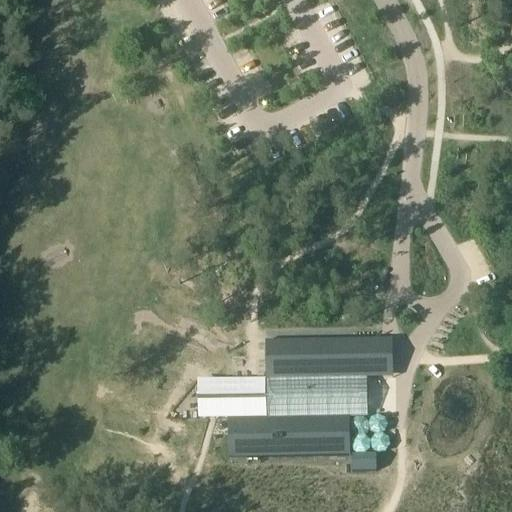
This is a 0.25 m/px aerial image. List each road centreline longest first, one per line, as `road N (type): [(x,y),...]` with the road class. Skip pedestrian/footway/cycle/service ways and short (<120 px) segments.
road 1 (unclassified): [(407,199),(416,66),(386,0)]
road 2 (unclassified): [(413,360),(456,291),(457,272),(443,238),(407,199)]
road 3 (unclassified): [(413,360),(389,310),(407,199)]
